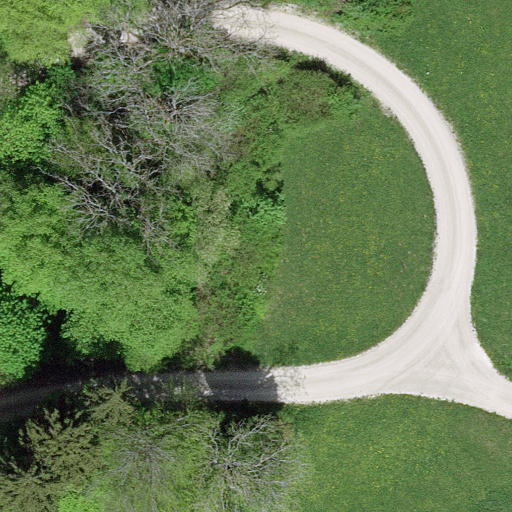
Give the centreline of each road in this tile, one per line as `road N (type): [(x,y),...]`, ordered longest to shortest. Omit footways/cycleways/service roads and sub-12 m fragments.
road 1 (track): [(435,366),(450,311),(445,176),(411,115),(359,65),(297,38),(193,28),(48,56),(0,80)]
road 2 (track): [(0,409),(130,383),(318,385),(435,366)]
